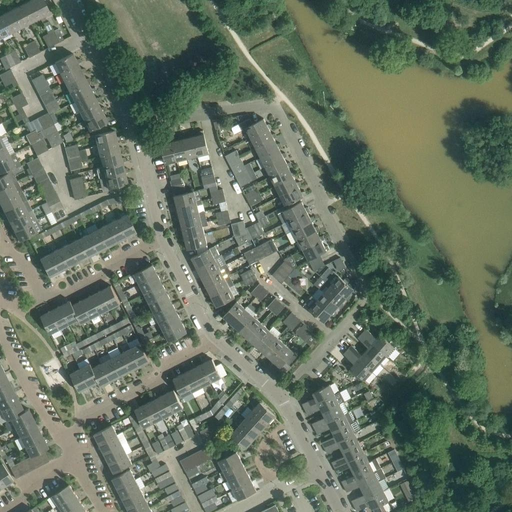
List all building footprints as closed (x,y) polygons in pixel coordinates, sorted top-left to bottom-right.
[(26,0),(27,1),(21,4),(31,23),(40,18),(31,0),(26,0)] [(31,0),(40,18),(42,22),(46,19),(44,16),(50,13),(43,0),(31,0)] [(16,3),(18,6),(12,9),(21,28),(31,23),(21,4),(20,1),(16,3)] [(7,8),(8,11),(2,14),(11,33),(21,28),(12,9),(10,6),(7,8)] [(0,11),(0,34),(1,38),(11,33),(2,14),(0,11)] [(56,34),(60,32),(58,28),(48,33),(53,45),(59,42),(56,34)] [(53,45),(48,33),(42,36),(48,48),(53,45)] [(40,52),(35,43),(34,41),(29,44),(34,55),(40,52)] [(29,44),(23,46),(29,57),(34,55),(29,44)] [(21,62),(16,53),(15,50),(9,53),(15,65),(21,62)] [(9,53),(4,56),(9,67),(15,65),(9,53)] [(76,60),(73,53),(54,63),(59,73),(78,63),(81,62),(79,58),(76,60)] [(81,70),(78,63),(59,73),(64,82),(83,73),(86,71),(84,68),(81,70)] [(13,75),(10,69),(0,74),(0,76),(2,80),(13,75)] [(86,79),(83,73),(64,82),(69,92),(88,83),(91,81),(89,78),(86,79)] [(16,80),(13,75),(2,80),(5,86),(12,83),(14,87),(18,84),(16,80)] [(34,86),(43,81),(40,75),(31,80),(34,86)] [(43,81),(34,86),(37,91),(46,87),(43,81)] [(91,89),(88,83),(69,92),(74,101),(93,92),(96,91),(94,87),(91,89)] [(25,98),(22,92),(11,98),(14,104),(25,98)] [(96,98),(93,92),(74,101),(79,111),(97,102),(100,100),(99,97),(96,98)] [(44,104),(53,100),(50,94),(41,99),(44,104)] [(28,104),(25,98),(14,104),(17,109),(19,113),(24,111),(22,107),(28,104)] [(53,100),(44,104),(47,110),(56,106),(53,100)] [(101,108),(97,102),(79,111),(84,121),(97,114),(102,111),(105,110),(104,107),(101,108)] [(19,114),(14,116),(17,122),(23,118),(23,119),(27,117),(24,111),(19,113),(19,114)] [(102,111),(97,114),(84,121),(89,131),(106,122),(110,120),(109,116),(105,118),(102,111)] [(54,124),(53,121),(48,113),(42,116),(48,127),(54,124)] [(42,130),(48,127),(42,116),(37,118),(42,130)] [(37,118),(29,122),(29,121),(25,123),(30,131),(35,129),(36,130),(37,133),(41,131),(42,130),(37,118)] [(250,119),(231,128),(234,134),(245,128),(250,138),(269,129),(272,127),(270,124),(267,125),(264,118),(253,124),(250,119)] [(272,135),(269,129),(250,138),(255,148),(274,138),(277,137),(275,133),(272,135)] [(41,131),(37,133),(36,130),(26,135),(31,144),(37,141),(42,138),(43,138),(43,136),(41,131)] [(63,142),(58,133),(57,130),(51,134),(57,145),(63,142)] [(114,130),(109,131),(94,135),(97,146),(117,141),(120,140),(119,136),(116,137),(114,130)] [(200,134),(193,136),(198,156),(209,153),(203,130),(199,131),(200,134)] [(189,134),(190,137),(183,139),(188,158),(198,156),(193,136),(193,133),(189,134)] [(51,134),(46,136),(52,148),(57,145),(51,134)] [(178,136),(179,139),(172,141),(177,161),(188,158),(183,139),(182,135),(178,136)] [(48,149),(43,140),(42,138),(37,141),(42,152),(48,149)] [(169,142),(161,144),(166,164),(177,161),(172,141),(172,138),(168,139),(169,142)] [(274,138),(255,148),(251,150),(256,159),(260,157),(279,148),(282,146),(280,143),(277,145),(274,138)] [(37,141),(31,144),(37,155),(42,152),(37,141)] [(122,147),(119,148),(117,141),(97,146),(100,156),(120,151),(123,151),(122,147)] [(78,150),(77,144),(64,147),(66,153),(78,150)] [(0,159),(9,155),(4,145),(0,147),(0,159)] [(282,154),(279,148),(260,157),(265,167),(280,159),(283,157),(286,156),(285,153),(282,154)] [(68,164),(81,161),(78,150),(66,153),(68,164)] [(239,156),(236,150),(225,156),(228,161),(239,156)] [(121,158),(120,151),(100,156),(102,167),(122,162),(126,161),(125,157),(121,158)] [(15,156),(14,152),(9,155),(0,159),(0,172),(14,165),(11,158),(15,156)] [(244,165),(242,161),(239,156),(228,161),(233,171),(244,165)] [(283,157),(280,159),(265,167),(270,177),(289,167),(291,166),(290,162),(287,164),(283,157)] [(82,167),(81,161),(68,164),(70,170),(82,167)] [(43,167),(40,162),(31,166),(29,168),(31,173),(43,167)] [(124,169),(122,162),(102,167),(105,177),(125,172),(128,172),(127,168),(124,169)] [(249,175),(246,169),(244,165),(233,171),(238,181),(249,175)] [(36,183),(48,177),(43,167),(31,173),(36,183)] [(212,167),(201,170),(202,173),(201,173),(202,180),(215,177),(212,167)] [(289,167),(270,177),(266,178),(271,188),(275,186),(294,177),(296,175),(295,172),(292,173),(289,167)] [(125,172),(105,177),(99,178),(100,183),(106,182),(108,188),(131,182),(130,178),(126,179),(125,172)] [(0,188),(12,183),(7,173),(0,176),(0,188)] [(182,177),(181,178),(180,174),(169,176),(172,187),(184,184),(182,177)] [(241,186),(250,182),(252,181),(249,175),(238,181),(241,186)] [(71,186),(83,183),(82,176),(69,179),(71,186)] [(41,193),(53,187),(48,177),(36,183),(41,193)] [(216,182),(215,177),(202,180),(204,185),(216,182)] [(300,182),(297,183),(294,177),(275,186),(279,196),(298,186),(301,185),(300,182)] [(0,201),(17,192),(12,183),(0,188),(0,201)] [(82,189),(85,189),(83,183),(71,186),(74,199),(83,197),(82,189)] [(185,190),(184,184),(172,187),(173,193),(185,190)] [(305,191),(302,192),(298,186),(279,196),(284,206),(297,199),(306,194),(305,191)] [(46,202),(58,196),(53,187),(41,193),(46,202)] [(224,195),(223,189),(210,192),(212,198),(224,195)] [(259,194),(256,189),(245,194),(248,200),(259,194)] [(197,202),(196,201),(194,191),(174,196),(177,207),(197,202)] [(22,202),(17,192),(0,201),(0,203),(4,211),(22,202)] [(251,206),(259,201),(262,200),(259,194),(248,200),(251,206)] [(224,195),(212,198),(213,204),(218,202),(220,207),(227,206),(224,195)] [(51,212),(62,206),(58,196),(46,202),(51,212)] [(99,209),(106,205),(104,201),(97,204),(99,209)] [(202,201),(197,202),(177,207),(179,218),(199,213),(197,205),(203,204),(202,201)] [(302,201),(298,203),(284,211),(289,221),(307,212),(310,210),(308,207),(305,208),(302,201)] [(27,212),(22,202),(4,211),(9,221),(27,212)] [(99,209),(97,204),(90,208),(92,212),(99,209)] [(51,212),(52,213),(56,222),(68,216),(62,206),(51,212)] [(227,206),(220,207),(221,212),(215,213),(217,219),(229,216),(227,206)] [(80,219),(87,215),(85,210),(78,214),(80,219)] [(204,211),(199,213),(179,218),(182,228),(202,223),(207,222),(204,211)] [(14,230),(32,221),(27,212),(9,221),(14,230)] [(310,218),(307,212),(289,221),(294,230),(312,221),(315,220),(313,217),(310,218)] [(80,219),(78,214),(71,218),(73,222),(80,219)] [(136,232),(134,228),(127,214),(117,219),(126,237),(136,232)] [(218,225),(231,222),(229,216),(217,219),(218,225)] [(42,229),(37,219),(32,221),(14,230),(19,241),(37,231),(42,229)] [(117,242),(126,237),(117,219),(107,224),(117,242)] [(61,228),(68,225),(66,220),(58,224),(61,228)] [(248,229),(246,230),(244,221),(238,222),(241,235),(243,234),(244,237),(247,242),(253,239),(248,229)] [(318,226),(315,228),(312,221),(294,230),(299,240),(317,231),(319,229),(318,226)] [(207,222),(202,223),(182,228),(185,239),(205,234),(203,226),(208,225),(207,222)] [(234,236),(241,235),(238,222),(231,224),(234,236)] [(264,233),(263,230),(259,222),(253,225),(259,236),(264,233)] [(61,228),(58,224),(51,228),(54,232),(61,228)] [(107,247),(117,242),(107,224),(97,229),(107,247)] [(253,225),(247,227),(248,229),(253,239),(259,236),(253,225)] [(97,252),(107,247),(97,229),(88,234),(97,252)] [(41,238),(49,235),(46,230),(39,234),(41,238)] [(320,237),(317,231),(299,240),(304,249),(322,240),(324,239),(323,236),(320,237)] [(41,238),(39,234),(32,237),(34,242),(41,238)] [(97,252),(88,234),(78,239),(85,253),(87,257),(97,252)] [(205,234),(185,239),(187,249),(197,247),(207,244),(205,234)] [(87,257),(85,253),(78,239),(68,244),(78,262),(87,257)] [(278,250),(273,241),(272,239),(267,242),(272,253),(278,250)] [(325,247),(322,240),(304,249),(309,259),(319,254),(329,249),(328,245),(325,247)] [(267,256),(272,253),(267,242),(261,245),(267,256)] [(78,262),(68,244),(59,249),(68,267),(78,262)] [(220,255),(215,245),(191,257),(197,268),(215,258),(215,257),(220,255)] [(262,259),(267,256),(261,245),(256,247),(262,259)] [(256,262),(262,259),(256,247),(250,250),(256,262)] [(68,267),(59,249),(49,253),(58,272),(68,267)] [(250,250),(244,253),(250,264),(256,262),(250,250)] [(58,272),(49,253),(39,258),(49,277),(58,272)] [(312,265),(322,260),(319,254),(309,259),(312,265)] [(219,267),(215,258),(197,268),(201,277),(219,267)] [(296,267),(286,258),(281,265),(291,273),(291,272),(292,272),(294,269),(296,267)] [(315,270),(316,269),(325,265),(322,260),(312,265),(315,270)] [(157,274),(152,264),(134,274),(139,283),(157,274)] [(228,267),(226,264),(219,267),(201,277),(206,287),(225,278),(221,271),(228,267)] [(291,273),(281,265),(276,270),(286,279),(289,276),(291,273)] [(296,276),(300,271),(297,268),(294,269),(292,272),(296,276)] [(255,274),(252,269),(241,274),(244,280),(255,274)] [(331,269),(323,278),(330,284),(346,298),(348,300),(351,297),(349,295),(354,289),(347,284),(349,282),(349,280),(347,278),(345,278),(343,280),(338,275),(331,269)] [(286,279),(276,270),(272,274),(286,287),(293,279),(289,276),(286,279)] [(162,284),(157,274),(139,283),(144,293),(162,284)] [(247,285),(249,284),(258,280),(255,274),(244,280),(247,285)] [(234,285),(229,275),(225,278),(206,287),(211,297),(230,287),(234,285)] [(321,276),(314,283),(323,292),(339,306),(341,308),(344,305),(341,303),(346,298),(330,284),(323,278),(321,276)] [(122,289),(120,286),(118,282),(114,284),(117,291),(122,289)] [(251,292),(256,296),(264,287),(260,283),(251,292)] [(167,293),(162,284),(144,293),(149,303),(167,293)] [(116,294),(111,285),(101,290),(111,308),(120,304),(116,294)] [(230,287),(211,297),(216,306),(235,297),(230,287)] [(261,301),(262,299),(269,292),(264,287),(256,296),(261,301)] [(111,308),(101,290),(92,295),(101,313),(111,308)] [(339,306),(323,292),(316,300),(332,314),(334,316),(336,313),(334,311),(339,306)] [(172,303),(167,293),(149,303),(154,312),(172,303)] [(123,304),(128,301),(124,294),(120,297),(123,304)] [(101,313),(92,295),(82,300),(91,318),(101,313)] [(267,307),(272,311),(280,302),(276,298),(269,305),(267,307)] [(91,318),(82,300),(73,305),(82,323),(91,318)] [(309,308),(327,324),(329,321),(327,319),(332,314),(316,300),(309,308)] [(73,305),(70,301),(60,306),(70,324),(78,320),(80,324),(82,323),(73,305)] [(128,301),(123,304),(127,310),(131,308),(128,301)] [(246,308),(237,301),(230,309),(223,316),(232,324),(246,308)] [(277,315),(278,313),(285,306),(280,302),(272,311),(277,315)] [(177,313),(172,303),(154,312),(159,322),(177,313)] [(70,324),(60,306),(51,311),(60,329),(70,324)] [(239,331),(241,329),(254,315),(246,308),(232,324),(239,331)] [(51,311),(41,316),(50,334),(60,329),(51,311)] [(288,326),(297,316),(292,312),(283,321),(288,326)] [(182,323),(177,313),(159,322),(164,332),(182,323)] [(133,323),(138,321),(134,314),(129,316),(133,323)] [(248,338),(262,323),(254,315),(241,329),(239,331),(248,338)] [(288,326),(293,330),(301,321),(297,316),(288,326)] [(138,321),(133,323),(137,330),(141,328),(138,321)] [(182,323),(164,332),(169,342),(187,332),(182,323)] [(248,338),(256,346),(270,330),(262,323),(248,338)] [(304,341),(313,331),(304,323),(296,333),(304,341)] [(121,330),(123,334),(133,329),(131,324),(121,330)] [(110,332),(108,327),(101,331),(103,335),(110,332)] [(366,329),(362,333),(387,356),(395,348),(387,341),(380,334),(376,338),(366,329)] [(111,335),(114,339),(123,334),(121,330),(111,335)] [(264,353),(266,351),(278,338),(270,330),(256,346),(264,353)] [(387,356),(362,333),(358,338),(368,347),(365,351),(380,364),(387,356)] [(114,339),(111,335),(104,338),(106,343),(114,339)] [(91,341),(89,337),(81,341),(84,345),(91,341)] [(272,360),(286,345),(278,338),(266,351),(264,353),(272,360)] [(72,353),(79,349),(75,341),(68,344),(72,353)] [(150,361),(145,352),(140,343),(131,348),(140,366),(150,361)] [(72,353),(68,344),(61,348),(65,357),(72,353)] [(289,365),(297,355),(290,349),(286,345),(272,360),(280,367),(285,362),(289,365)] [(362,354),(351,345),(347,349),(372,372),(380,364),(365,351),(362,354)] [(130,371),(140,366),(131,348),(121,353),(130,371)] [(354,363),(350,367),(365,380),(371,373),(372,372),(347,349),(343,354),(354,363)] [(130,371),(121,353),(111,358),(119,373),(120,376),(130,371)] [(120,376),(119,373),(111,358),(101,363),(110,381),(120,376)] [(221,377),(212,359),(202,364),(212,382),(221,377)] [(101,363),(92,368),(92,369),(99,382),(101,386),(110,381),(101,363)] [(92,369),(92,368),(90,364),(80,369),(89,387),(99,382),(92,369)] [(212,382),(202,364),(193,369),(195,373),(202,387),(212,382)] [(80,369),(79,369),(70,374),(79,392),(89,387),(80,369)] [(202,387),(195,373),(193,369),(183,374),(192,392),(202,387)] [(0,386),(9,382),(4,372),(0,374),(0,386)] [(183,374),(173,379),(175,383),(177,388),(174,389),(178,398),(179,399),(192,392),(183,374)] [(0,398),(14,391),(9,382),(0,386),(0,398)] [(329,384),(312,393),(315,397),(302,404),(305,409),(335,394),(329,384)] [(235,394),(239,397),(244,392),(240,388),(235,394)] [(178,398),(174,389),(164,394),(173,413),(183,408),(178,398)] [(19,401),(14,391),(0,398),(0,409),(1,410),(19,401)] [(340,392),(335,394),(305,409),(307,415),(320,408),(323,413),(340,404),(345,401),(340,392)] [(220,398),(223,402),(229,396),(225,393),(220,398)] [(173,413),(164,394),(154,399),(164,418),(173,413)] [(227,402),(231,406),(239,397),(235,394),(227,402)] [(223,402),(220,398),(214,404),(218,408),(223,402)] [(164,418),(154,399),(144,404),(154,423),(164,418)] [(24,410),(19,401),(1,410),(6,421),(10,418),(10,417),(24,410)] [(220,410),(224,414),(231,406),(227,402),(220,410)] [(275,415),(260,402),(253,410),(268,424),(275,415)] [(154,423),(144,404),(135,409),(139,418),(144,428),(154,423)] [(340,404),(323,413),(325,417),(312,423),(315,429),(344,414),(340,404)] [(33,418),(28,408),(24,410),(10,417),(10,418),(15,427),(33,418)] [(205,418),(212,414),(210,410),(203,414),(205,418)] [(224,414),(220,410),(215,416),(219,420),(224,414)] [(268,424),(253,410),(245,418),(261,432),(268,424)] [(350,411),(344,414),(315,429),(317,434),(330,427),(332,432),(349,423),(355,420),(350,411)] [(133,414),(129,416),(132,423),(137,420),(133,414)] [(205,418),(203,414),(196,418),(198,422),(205,418)] [(20,437),(38,428),(33,418),(15,427),(20,437)] [(261,432),(245,418),(238,426),(253,440),(261,432)] [(179,424),(177,426),(179,430),(181,433),(185,431),(183,427),(181,423),(179,424)] [(349,423),(332,432),(334,436),(322,442),(325,448),(354,433),(349,423)] [(117,434),(112,424),(94,434),(99,444),(117,434)] [(211,425),(209,426),(200,431),(203,436),(213,431),(211,425)] [(139,435),(143,433),(140,426),(135,428),(139,435)] [(253,440),(238,426),(231,434),(246,448),(253,440)] [(25,447),(43,438),(38,428),(20,437),(25,447)] [(185,431),(181,433),(184,440),(187,439),(189,438),(185,431)] [(203,436),(205,441),(216,436),(213,431),(203,436)] [(162,433),(158,436),(161,443),(166,440),(164,437),(163,435),(162,433)] [(342,451),(359,443),(354,433),(325,448),(327,453),(340,446),(342,451)] [(104,453),(122,444),(117,434),(99,444),(104,453)] [(205,441),(208,446),(218,441),(216,436),(205,441)] [(48,448),(43,438),(25,447),(30,456),(32,455),(37,453),(43,450),(48,448)] [(166,440),(161,443),(165,450),(170,448),(166,440)] [(359,443),(342,451),(344,455),(332,462),(334,467),(364,452),(359,443)] [(122,444),(104,453),(109,463),(127,454),(122,444)] [(150,457),(155,454),(150,445),(145,448),(150,457)] [(207,460),(213,457),(207,447),(202,449),(207,460)] [(202,463),(207,460),(202,449),(196,452),(202,463)] [(43,464),(49,461),(43,450),(37,453),(43,464)] [(241,461),(236,451),(218,461),(223,470),(241,461)] [(196,466),(202,463),(196,452),(191,455),(196,466)] [(352,470),(369,462),(364,452),(334,467),(337,473),(350,466),(352,470)] [(38,467),(43,464),(37,453),(32,455),(38,467)] [(109,463),(114,473),(132,464),(127,454),(109,463)] [(32,455),(30,456),(26,458),(32,470),(38,467),(32,455)] [(191,469),(196,466),(191,455),(185,458),(191,469)] [(10,467),(14,464),(11,457),(6,460),(10,467)] [(27,472),(32,470),(26,458),(21,461),(27,472)] [(191,469),(185,458),(180,460),(186,472),(191,469)] [(21,475),(27,472),(21,461),(15,464),(21,475)] [(246,471),(241,461),(223,470),(228,480),(246,471)] [(369,462),(352,470),(354,475),(341,481),(344,487),(374,471),(369,462)] [(8,472),(2,463),(0,464),(0,480),(2,483),(4,486),(13,480),(8,472)] [(15,464),(14,464),(10,467),(15,478),(21,475),(15,464)] [(381,468),(374,471),(344,487),(347,492),(360,485),(362,490),(379,481),(386,478),(381,468)] [(135,479),(130,469),(112,478),(117,488),(135,479)] [(169,471),(162,475),(165,479),(172,475),(169,471)] [(233,490),(251,481),(246,471),(228,480),(233,490)] [(162,475),(155,478),(157,483),(165,479),(162,475)] [(206,476),(199,480),(201,485),(205,482),(208,481),(207,478),(206,476)] [(140,488),(135,479),(117,488),(122,498),(140,488)] [(405,494),(414,489),(408,479),(400,484),(405,494)] [(199,480),(192,484),(193,486),(194,488),(201,485),(199,480)] [(251,481),(233,490),(238,500),(256,490),(251,481)] [(379,481),(362,490),(364,494),(351,500),(354,506),(384,491),(379,481)] [(75,493),(69,484),(52,495),(58,504),(75,493)] [(145,498),(140,488),(122,498),(127,507),(145,498)] [(179,490),(172,494),(174,498),(182,495),(179,490)] [(389,500),(384,492),(384,491),(354,506),(357,511),(369,504),(372,509),(389,500)] [(62,511),(66,511),(78,504),(81,502),(75,493),(58,504),(62,511)] [(172,494),(165,497),(166,500),(167,502),(173,499),(174,498),(172,494)] [(174,498),(173,499),(175,504),(184,499),(182,495),(174,498)] [(216,496),(209,499),(211,504),(218,500),(216,496)] [(129,511),(142,511),(150,508),(145,498),(127,507),(129,511)] [(211,504),(209,499),(202,503),(204,507),(211,504)] [(85,511),(87,511),(81,502),(78,504),(66,511),(85,511)]
